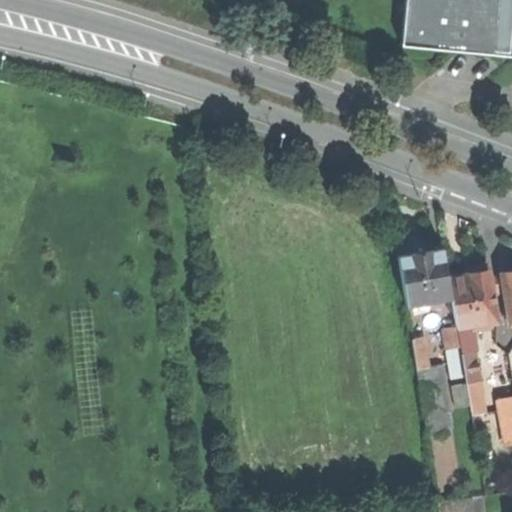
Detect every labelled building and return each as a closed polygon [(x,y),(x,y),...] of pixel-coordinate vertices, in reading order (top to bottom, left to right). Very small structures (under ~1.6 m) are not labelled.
[(511,0),(406,0),(401,48),(511,59),(511,0)] [(395,237),(407,235),(404,221),(392,222),(395,237)] [(406,305),(451,297),(448,278),(443,248),(419,252),(397,256),(406,305)] [(451,297),(456,327),(470,325),(478,324),(479,329),(492,326),(491,322),(497,321),(489,271),(466,275),(448,278),(451,297)] [(511,272),(501,274),(509,323),(511,323),(511,272)] [(470,325),(456,327),(459,347),(460,353),(474,350),(470,325)] [(446,349),(459,347),(456,327),(443,330),(446,349)] [(412,339),(417,369),(429,367),(424,337),(412,339)] [(474,350),(460,353),(466,383),(480,380),(474,350)] [(417,369),(427,430),(448,426),(437,366),(429,367),(417,369)] [(470,406),(471,414),(487,411),(481,380),(480,380),(466,383),(470,406)] [(455,409),(470,406),(466,383),(451,385),(455,409)] [(511,425),(511,395),(497,398),(502,428),(511,425)] [(438,502),(439,511),(453,511),(452,500),(438,502)]
